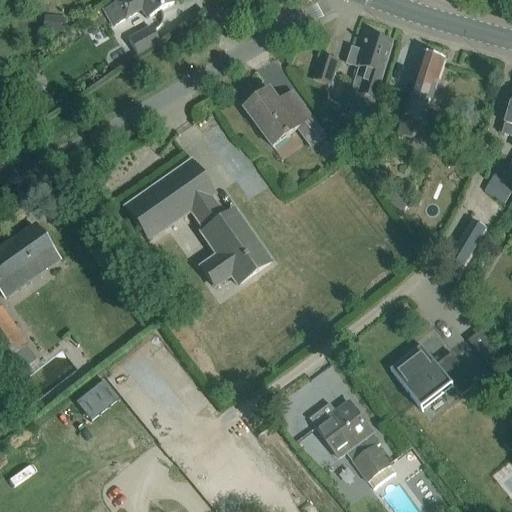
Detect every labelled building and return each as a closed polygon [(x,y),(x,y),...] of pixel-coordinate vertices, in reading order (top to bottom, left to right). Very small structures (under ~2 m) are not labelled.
[(145,20),(174,4),(171,0),(122,0),(102,11),(111,27),(141,12),(145,20)] [(52,33),(64,34),(65,19),(53,19),(52,33)] [(137,56),(160,43),(151,28),(128,40),(137,56)] [(369,121),(387,63),(393,44),(371,37),(365,53),(352,49),(347,65),(358,69),(351,94),(356,96),(350,115),(369,121)] [(407,106),(397,136),(419,143),(436,92),(446,61),(424,54),(407,106)] [(330,85),(338,61),(323,56),(315,81),(330,85)] [(1,62),(0,62),(0,80),(10,72),(1,62)] [(326,138),(302,106),(289,115),(271,91),(258,101),(260,104),(249,112),(247,110),(245,111),(274,149),(298,131),(312,149),(326,138)] [(505,125),(502,136),(511,138),(511,106),(506,125),(505,125)] [(270,264),(233,212),(224,218),(210,199),(213,197),(190,164),(125,210),(148,242),(190,212),(201,205),(215,225),(204,232),(201,234),(217,257),(201,269),(214,289),(231,277),(238,287),(270,264)] [(511,191),(511,176),(499,168),(485,191),(505,203),(511,191)] [(29,281),(25,274),(53,254),(34,227),(18,239),(0,250),(0,293),(4,300),(31,281),(30,280),(29,281)] [(26,346),(0,308),(0,364),(10,379),(27,367),(16,352),(26,346)] [(480,335),(467,345),(491,374),(503,365),(480,335)] [(451,385),(466,374),(452,355),(436,366),(422,347),(412,355),(411,354),(410,354),(411,356),(401,363),(400,362),(399,362),(400,364),(390,372),(422,413),(423,412),(421,409),(450,386),(452,389),(454,388),(451,385)] [(118,401),(103,382),(75,404),(90,423),(118,401)] [(331,406),(310,421),(316,429),(340,460),(347,455),(368,484),(390,511),(421,511),(388,469),(391,466),(377,447),(380,445),(349,404),(336,414),(331,406)] [(205,511),(212,511),(260,473),(231,438),(162,493),(177,511),(189,511),(199,504),(205,511)] [(410,454),(402,460),(410,472),(418,465),(410,454)]
